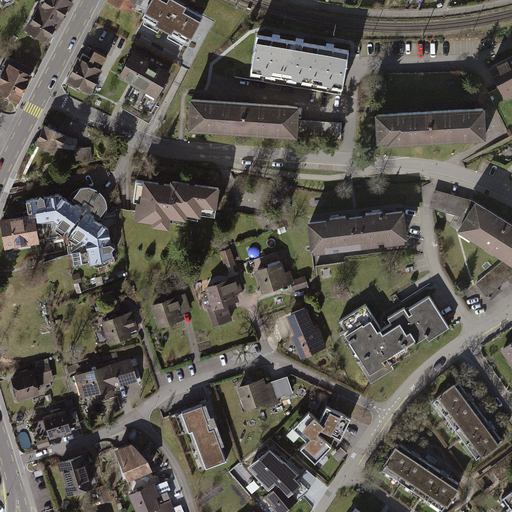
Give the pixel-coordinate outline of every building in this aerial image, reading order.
[(76,2),(73,0),(42,0),(25,27),(49,42),(56,32),(66,16),(76,2)] [(138,0),(112,0),(134,10),(138,0)] [(179,0),(151,0),(139,22),(187,49),(206,15),(179,0)] [(348,48),(256,33),(249,72),(342,87),(348,48)] [(173,70),(135,49),(120,74),(159,95),(173,70)] [(83,53),(69,80),(89,90),(106,56),(95,50),(91,57),(83,53)] [(511,54),(493,64),(509,96),(511,94),(511,54)] [(32,76),(9,65),(0,83),(0,91),(19,101),(32,76)] [(296,104),(186,97),(184,129),(295,137),(296,119),(296,104)] [(490,134),(488,103),(381,108),(382,140),(490,134)] [(339,121),(296,119),(295,137),(339,139),(339,121)] [(65,136),(46,126),(37,143),(52,151),(56,143),(61,146),(65,136)] [(64,145),(75,148),(78,139),(67,135),(64,145)] [(77,146),(77,160),(92,160),(92,146),(77,146)] [(220,208),(223,186),(173,179),(173,183),(142,178),(136,220),(156,222),(156,225),(172,228),(173,217),(189,219),(189,214),(204,216),(205,206),(220,208)] [(86,242),(90,264),(117,258),(112,233),(105,222),(100,218),(109,207),(106,196),(101,191),(92,186),(82,186),(73,199),(66,194),(55,193),(32,197),(26,201),(30,213),(31,217),(36,216),(37,222),(54,219),(86,242)] [(434,190),(429,208),(461,217),(470,200),(434,190)] [(511,225),(476,204),(458,233),(504,260),(511,265),(511,225)] [(403,211),(306,223),(310,254),(407,243),(403,211)] [(30,213),(0,218),(6,248),(41,241),(37,222),(36,216),(31,217),(30,213)] [(230,250),(220,254),(225,268),(236,265),(230,250)] [(511,275),(511,265),(504,260),(475,283),(486,297),(511,275)] [(264,294),(292,284),(295,291),(308,287),(304,276),(294,280),(290,271),(286,272),(282,261),(255,271),(264,294)] [(239,275),(206,288),(213,307),(207,309),(214,327),(232,320),(227,307),(241,302),(238,294),(245,292),(239,275)] [(186,293),(151,305),(159,328),(186,319),(184,314),(192,311),(186,293)] [(453,328),(432,296),(408,311),(406,307),(389,319),(393,323),(383,329),(367,304),(340,321),(346,330),(341,333),(373,382),(396,367),(394,364),(413,352),(411,349),(428,338),(431,342),(453,328)] [(309,306),(287,315),(295,335),(292,336),(301,357),(326,346),(309,306)] [(132,311),(102,321),(109,344),(140,334),(132,311)] [(511,342),(502,350),(511,364),(511,342)] [(132,358),(75,375),(81,398),(97,393),(99,401),(115,396),(112,389),(139,381),(132,358)] [(49,366),(12,377),(19,399),(41,392),(39,386),(53,382),(49,366)] [(265,378),(238,387),(246,410),(266,404),(267,408),(281,403),(274,382),(267,384),(265,378)] [(503,441),(459,380),(434,399),(478,459),(503,441)] [(319,418),(309,409),(289,429),(304,443),(297,450),(315,467),(334,447),(323,435),(342,443),(353,417),(325,403),(319,418)] [(201,407),(182,414),(189,434),(192,432),(206,470),(226,462),(215,430),(210,431),(201,407)] [(66,409),(44,416),(51,439),(73,432),(66,409)] [(133,443),(117,450),(129,481),(155,471),(151,460),(133,443)] [(462,487),(399,445),(384,468),(447,510),(462,487)] [(340,447),(333,455),(339,460),(346,452),(340,447)] [(511,474),(511,452),(475,480),(486,494),(511,474)] [(85,453),(58,461),(68,493),(95,485),(85,453)] [(287,479),(265,497),(277,511),(284,511),(302,498),(287,479)] [(105,484),(95,487),(102,503),(111,499),(105,484)] [(155,484),(130,494),(137,511),(150,511),(156,510),(156,511),(176,511),(172,501),(163,505),(155,484)]
